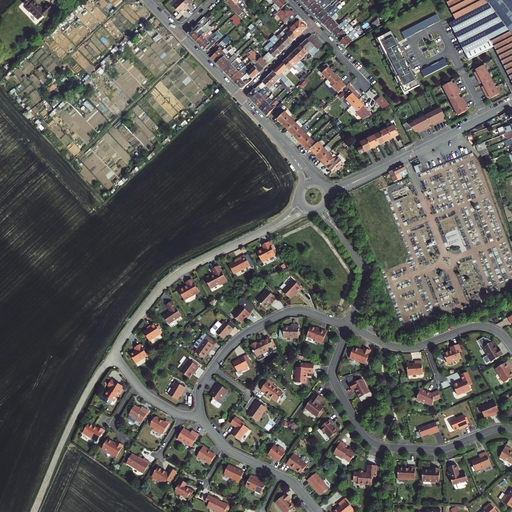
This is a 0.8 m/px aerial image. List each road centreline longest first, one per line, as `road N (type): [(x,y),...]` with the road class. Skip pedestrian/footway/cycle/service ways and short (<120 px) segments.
road 1 (residential): [(348,327),(332,376),(370,441),(440,449),(511,429)]
road 2 (residential): [(113,353),(175,275),(267,229)]
road 3 (track): [(34,511),(78,404),(113,353)]
road 4 (residential): [(368,175),(511,103)]
road 5 (residential): [(213,367),(248,331),(289,311),(348,327)]
